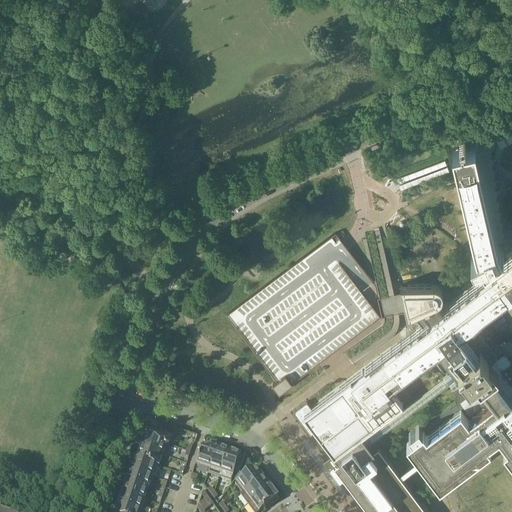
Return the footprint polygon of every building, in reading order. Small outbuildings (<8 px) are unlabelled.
[(363,370),(347,382),(344,384),(336,390),(312,408),(311,406),(308,401),(294,412),(311,435),(317,430),(322,437),(326,443),(333,452),(332,453),(328,455),(345,477),(371,511),(428,511),(402,477),(422,462),(439,484),(440,485),(491,447),(490,446),(489,445),(488,443),(499,435),(507,446),(505,447),(503,449),(511,460),(511,361),(511,362),(499,345),(496,341),(490,346),(485,339),(483,337),(486,335),(481,329),(479,331),(474,324),(485,316),(493,310),(505,300),(509,298),(511,295),(511,256),(494,270),(489,264),(503,253),(501,250),(501,249),(500,248),(499,247),(499,246),(499,245),(498,243),(498,242),(498,241),(502,242),(505,231),(504,230),(504,231),(501,231),(503,220),(500,220),(502,209),(501,210),(498,210),(500,199),(497,199),(499,188),(498,188),(498,189),(495,188),(497,178),(497,177),(497,178),(494,178),(496,167),(495,167),(492,167),(494,156),(494,157),(491,157),(494,141),(493,141),(470,138),(470,145),(469,145),(466,146),(461,147),(452,149),(461,186),(465,203),(462,204),(471,247),(475,246),(475,247),(475,249),(476,250),(476,252),(476,253),(477,254),(477,256),(478,257),(479,258),(479,260),(480,261),(481,262),(482,264),(485,267),(490,273),(442,309),(437,302),(438,302),(439,302),(439,301),(440,301),(440,300),(441,300),(441,299),(442,298),(442,297),(443,297),(443,296),(443,295),(443,294),(443,293),(443,292),(443,291),(442,290),(442,289),(441,288),(441,287),(440,287),(440,286),(439,286),(439,285),(438,285),(437,285),(436,284),(435,284),(434,284),(433,284),(400,285),(401,291),(406,310),(407,317),(422,310),(429,319),(393,347),(380,356),(380,357),(365,368),(366,369),(364,371),(363,370)] [(112,191),(103,186),(98,196),(108,201),(112,191)] [(380,316),(361,290),(373,281),(350,251),(342,240),(336,231),(237,306),(226,314),(240,332),(256,353),(276,380),(272,383),(274,385),(278,390),(279,392),(380,316)] [(150,424),(145,438),(167,445),(172,431),(167,429),(168,428),(166,428),(165,429),(157,426),(158,425),(151,423),(151,424),(150,424)] [(167,445),(145,438),(142,444),(143,444),(143,445),(142,448),(142,449),(163,457),(164,455),(167,445)] [(199,461),(197,466),(209,470),(207,474),(208,474),(217,448),(205,444),(204,445),(203,445),(201,451),(202,451),(199,459),(198,459),(198,461),(199,461)] [(217,448),(208,474),(219,478),(228,452),(228,451),(222,449),(222,450),(217,448)] [(163,457),(142,449),(141,449),(139,455),(139,456),(139,457),(138,459),(138,461),(157,467),(159,468),(160,467),(163,457)] [(228,452),(219,478),(231,482),(235,470),(237,463),(238,463),(240,457),(240,456),(228,452)] [(131,471),(152,478),(156,468),(157,467),(138,461),(135,460),(134,461),(135,461),(134,464),(133,465),(132,464),(130,471),(131,471)] [(240,473),(235,481),(237,483),(235,485),(242,494),(240,496),(241,496),(263,480),(255,470),(254,470),(254,469),(248,473),(249,474),(244,478),(243,478),(240,473)] [(127,482),(149,490),(152,480),(153,478),(152,478),(131,471),(131,472),(131,473),(130,475),(129,476),(128,476),(126,482),(127,482)] [(263,480),(241,496),(248,506),(270,489),(267,485),(268,485),(264,479),(263,480)] [(123,494),(145,501),(148,491),(149,490),(127,482),(127,484),(126,486),(125,487),(122,493),(123,494)] [(270,489),(248,506),(252,511),(260,511),(263,510),(264,511),(265,510),(265,509),(271,504),(272,505),(277,501),(277,500),(277,499),(270,489)] [(119,505),(139,511),(140,511),(144,502),(145,501),(123,494),(123,495),(122,498),(122,499),(121,498),(119,505)]
